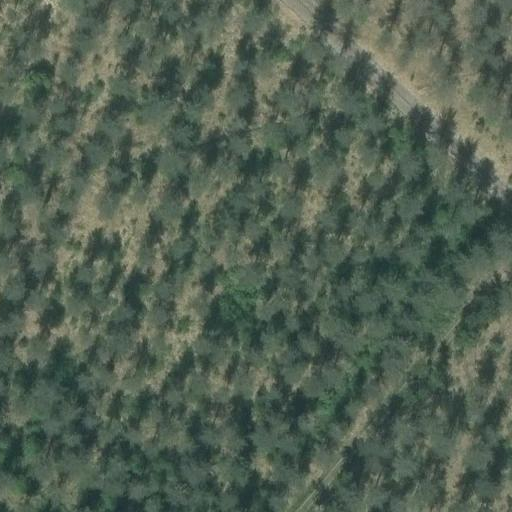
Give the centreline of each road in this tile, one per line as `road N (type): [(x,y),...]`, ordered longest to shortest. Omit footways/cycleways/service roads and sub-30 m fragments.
road 1 (track): [(302,511),(511,266)]
road 2 (track): [(273,0),(511,215)]
